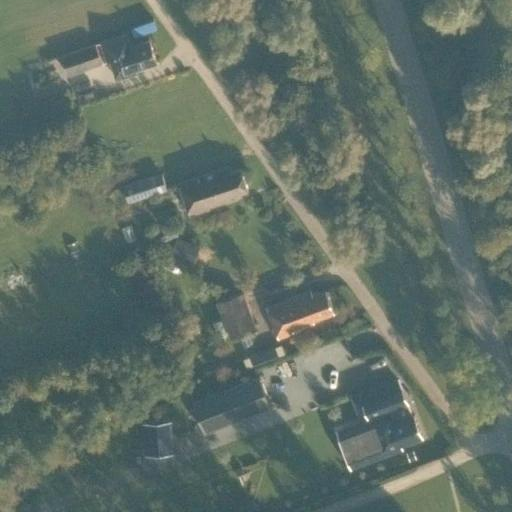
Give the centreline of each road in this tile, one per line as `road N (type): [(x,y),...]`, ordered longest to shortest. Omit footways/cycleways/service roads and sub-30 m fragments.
road 1 (residential): [(152,0),(475,448),(511,430)]
road 2 (tertiary): [(511,408),(387,0)]
road 3 (track): [(475,448),(329,511)]
